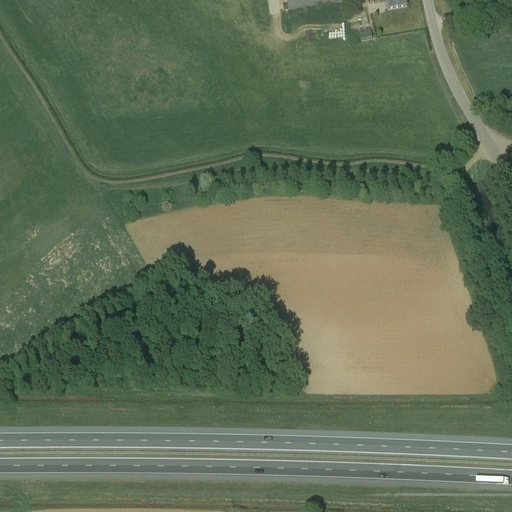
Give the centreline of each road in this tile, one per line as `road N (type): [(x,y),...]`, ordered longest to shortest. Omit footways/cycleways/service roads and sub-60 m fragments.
road 1 (motorway): [(0,466),(511,479)]
road 2 (motorway): [(511,453),(0,442)]
road 3 (unclassified): [(511,183),(453,86),(426,0)]
